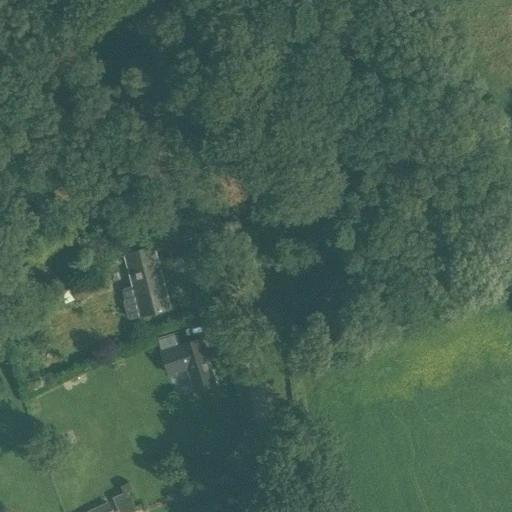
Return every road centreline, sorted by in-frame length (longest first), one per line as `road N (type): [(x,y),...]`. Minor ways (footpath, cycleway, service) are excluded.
road 1 (unclassified): [(283,511),(215,238)]
road 2 (track): [(215,238),(153,83),(148,0)]
road 3 (track): [(195,180),(125,181),(94,172),(0,116)]
